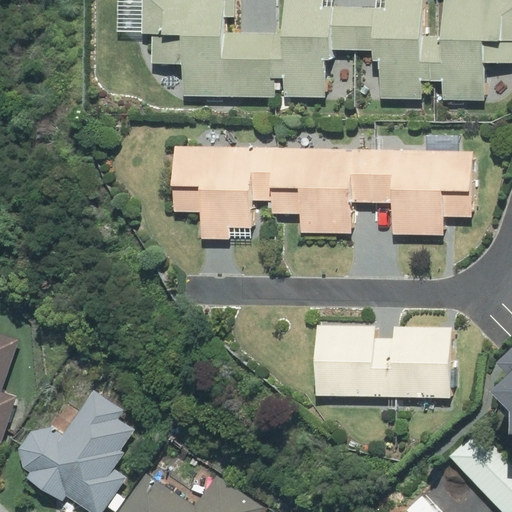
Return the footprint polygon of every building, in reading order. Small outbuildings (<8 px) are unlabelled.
[(240,0),(150,0),(150,33),(156,33),(155,65),(191,66),(190,95),(342,100),(343,50),(384,51),(384,59),(392,60),(390,97),(429,99),(430,80),(452,81),(451,99),(494,101),(495,61),(511,61),(511,0),(454,0),(453,38),(433,38),(434,0),(393,0),(393,8),(342,6),(342,0),(294,0),(294,33),(240,32),(240,0)] [(281,199),(281,216),(309,217),(309,232),(360,233),(361,202),(401,204),(400,232),(452,234),(453,217),(478,217),(481,156),(185,146),(182,213),(206,214),(205,241),(236,242),(259,243),(260,199),(281,199)] [(376,322),(320,322),(320,397),(460,398),(461,323),(401,323),(401,336),(376,336),(376,322)] [(27,336),(0,328),(0,442),(13,446),(27,393),(12,389),(27,336)] [(511,362),(468,403),(511,450),(511,362)] [(32,461),(33,462),(40,471),(36,477),(71,501),(75,496),(98,511),(108,511),(133,476),(120,467),(145,431),(126,418),(131,411),(101,390),(69,437),(56,428),(55,428),(53,428),(52,428),(50,428),(49,429),(48,429),(46,430),(45,430),(44,431),(42,431),(41,432),(40,433),(39,434),(38,435),(37,436),(36,437),(35,438),(34,439),(34,440),(33,442),(32,443),(32,444),(31,446),(31,447),(31,448),(31,450),(31,451),(30,453),(31,454),(31,455),(31,457),(31,458),(32,460),(32,461)] [(511,511),(511,455),(487,429),(457,457),(509,511),(511,511)] [(264,511),(269,505),(227,479),(209,509),(152,473),(127,511),(264,511)]
